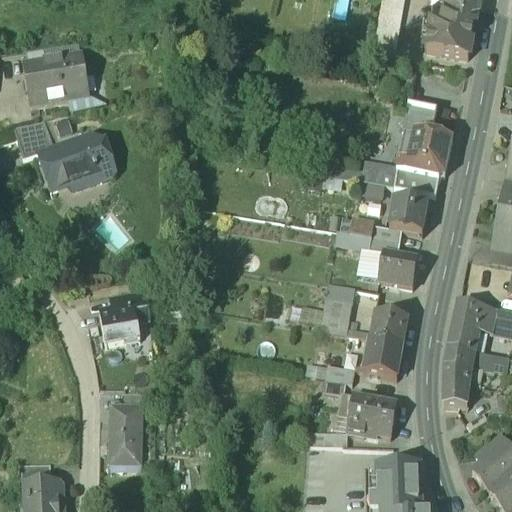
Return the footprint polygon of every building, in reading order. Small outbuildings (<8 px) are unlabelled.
[(382,0),(373,52),(395,56),(404,0),(382,0)] [(478,2),(467,0),(443,0),(442,9),(432,7),(424,52),(468,60),(478,2)] [(80,62),(25,71),(32,114),(87,105),(80,62)] [(436,112),(408,106),(403,127),(402,134),(404,135),(414,136),(414,135),(431,138),(436,112)] [(44,126),(13,133),(24,164),(37,159),(39,164),(55,158),(44,126)] [(431,138),(414,135),(414,136),(404,135),(397,172),(396,173),(438,182),(444,178),(448,159),(452,143),(431,138)] [(55,158),(39,164),(50,199),(94,184),(96,189),(100,191),(112,186),(116,183),(110,165),(100,164),(93,145),(55,158)] [(397,172),(364,166),(363,176),(361,186),(435,199),(438,182),(396,173),(397,172)] [(363,176),(335,171),(333,182),(361,186),(363,176)] [(511,183),(504,182),(501,197),(507,199),(503,217),(511,218),(511,183)] [(427,209),(394,203),(389,232),(389,233),(401,235),(422,239),(427,209)] [(511,218),(503,217),(500,236),(494,234),(491,250),(511,254),(511,218)] [(373,228),(351,224),(349,239),(371,242),(373,229),(373,228)] [(389,232),(373,229),(371,242),(399,247),(401,235),(389,233),(389,232)] [(349,239),(340,237),(338,247),(347,249),(349,239)] [(371,242),(349,239),(347,249),(347,252),(368,256),(371,242)] [(417,262),(383,256),(378,286),(412,292),(417,262)] [(352,307),(354,294),(327,290),(325,303),(352,307)] [(146,297),(131,299),(133,311),(136,328),(151,326),(146,297)] [(131,299),(109,303),(112,315),(133,311),(131,299)] [(352,307),(325,303),(319,336),(346,341),(352,307)] [(480,311),(458,306),(449,352),(471,357),(477,330),(480,311)] [(112,315),(99,317),(105,351),(124,348),(122,342),(138,339),(136,328),(133,311),(112,315)] [(496,314),(480,311),(477,330),(492,332),(496,314)] [(511,317),(496,314),(492,332),(491,337),(511,341),(511,317)] [(407,323),(376,318),(371,345),(402,351),(407,323)] [(368,345),(363,379),(396,385),(402,351),(371,345),(368,345)] [(471,357),(449,352),(445,371),(444,411),(459,412),(468,370),(471,357)] [(508,363),(471,357),(468,370),(506,377),(508,363)] [(355,376),(328,371),(325,386),(352,391),(355,376)] [(152,400),(124,400),(124,414),(140,414),(140,415),(153,415),(152,400)] [(396,409),(353,401),(346,440),(347,440),(364,443),(365,440),(390,444),(396,409)] [(124,414),(112,413),(110,470),(139,469),(140,415),(140,414),(124,414)] [(324,439),(302,437),(301,450),(307,451),(323,452),(324,439)] [(346,440),(324,439),(323,452),(347,453),(347,440),(346,440)] [(499,439),(474,459),(481,468),(482,469),(507,449),(499,439)] [(511,455),(507,449),(482,469),(481,468),(472,476),(489,497),(511,478),(511,455)] [(51,489),(50,470),(21,470),(22,491),(51,489)] [(420,511),(420,473),(377,473),(377,488),(369,488),(369,511),(420,511)] [(511,511),(511,478),(489,497),(500,511),(511,511)] [(22,491),(22,511),(59,511),(59,505),(57,505),(56,489),(51,489),(22,491)]
